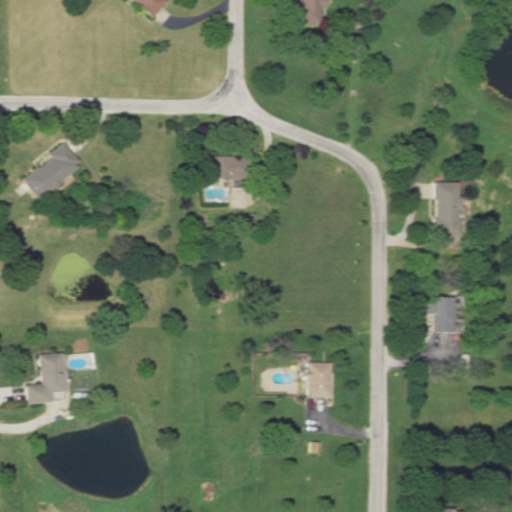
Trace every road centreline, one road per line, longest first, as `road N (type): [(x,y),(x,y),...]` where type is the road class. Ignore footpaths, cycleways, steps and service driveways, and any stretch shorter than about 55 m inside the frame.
road 1 (residential): [(234,115),(348,158),(375,187),(384,228),(380,511)]
road 2 (residential): [(234,115),(0,107)]
